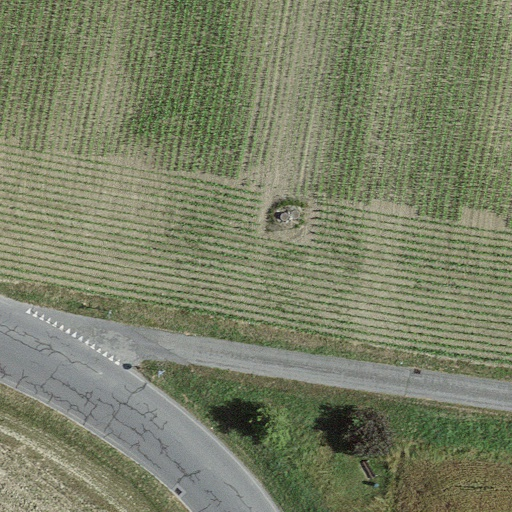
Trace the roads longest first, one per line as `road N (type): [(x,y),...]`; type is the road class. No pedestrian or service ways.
road 1 (unclassified): [(511,390),(0,323)]
road 2 (unclassified): [(202,483),(89,380),(0,336)]
